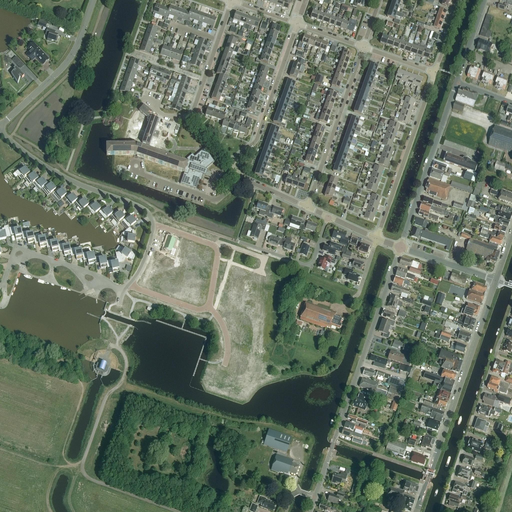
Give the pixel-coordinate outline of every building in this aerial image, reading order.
[(278,0),(276,6),(282,9),(284,1),(286,2),(286,0),(283,0),(283,1),(280,0),(278,0)] [(290,0),(289,3),(286,2),(284,1),(282,9),(288,11),(290,4),(291,4),(292,0),(290,0)] [(507,7),(507,5),(511,6),(511,0),(496,0),(498,0),(499,1),(505,3),(504,5),(499,4),(497,8),(507,12),(509,7),(507,7)] [(155,14),(160,16),(163,7),(156,5),(153,13),(152,16),(154,17),(155,14)] [(391,5),(389,11),(397,14),(397,13),(398,9),(403,10),(403,8),(399,7),(399,8),(391,5)] [(166,18),(168,18),(169,15),(174,17),(177,8),(170,6),(169,9),(166,18)] [(169,9),(163,7),(160,16),(164,17),(163,20),(165,21),(166,18),(169,9)] [(319,14),(320,14),(322,10),(320,9),(318,13),(314,12),(316,8),(313,7),(311,11),(313,12),(310,19),(317,21),(319,14)] [(183,10),(177,8),(174,17),(178,18),(177,21),(179,22),(183,10)] [(190,19),(194,20),(197,12),(191,9),(189,13),(190,13),(187,21),(189,22),(190,19)] [(189,13),(183,10),(179,22),(181,23),(182,20),(187,21),(190,13),(189,13)] [(431,14),(438,16),(444,18),(446,12),(440,10),(439,14),(435,12),(435,13),(431,12),(431,14)] [(317,21),(323,23),(325,16),(326,16),(328,12),(326,11),(324,15),(320,14),(319,14),(317,21)] [(404,15),(397,13),(397,14),(389,11),(387,17),(394,20),(396,16),(403,19),(404,15)] [(204,14),(197,12),(194,20),(198,22),(197,25),(199,26),(204,14)] [(239,23),(242,15),(236,13),(233,21),(238,22),(236,26),(238,27),(240,23),(239,23)] [(323,23),(328,25),(331,18),(332,18),(334,14),(332,13),(330,17),(326,16),(325,16),(323,23)] [(207,25),(210,16),(204,14),(199,26),(201,26),(202,23),(207,25)] [(245,25),(248,17),(242,15),(239,23),(240,23),(244,24),(242,28),(244,29),(246,25),(245,25)] [(328,25),(334,27),(337,20),(338,20),(340,16),(338,15),(336,20),(332,18),(331,18),(328,25)] [(216,18),(210,16),(207,25),(211,26),(210,29),(212,30),(213,27),(216,18)] [(442,24),(444,18),(438,16),(437,20),(433,18),(433,19),(429,18),(429,20),(436,22),(442,24)] [(245,25),(246,25),(249,27),(248,30),(250,31),(252,27),(251,27),(254,20),(248,17),(245,25)] [(334,27),(340,29),(343,22),(344,22),(346,18),(343,17),(342,22),(338,20),(337,20),(334,27)] [(260,22),(254,20),(251,27),(252,27),(255,29),(254,33),(256,33),(258,29),(257,29),(260,22)] [(343,22),(340,29),(346,31),(349,24),(350,25),(352,20),(349,20),(348,24),(344,22),(343,22)] [(268,24),(262,22),(260,29),(266,31),(268,24)] [(354,26),(350,25),(349,24),(346,31),(352,34),(355,26),(356,27),(358,22),(355,22),(354,26)] [(442,24),(436,22),(435,26),(431,25),(427,24),(426,26),(434,29),(434,28),(440,30),(442,24)] [(147,32),(155,35),(157,31),(160,32),(161,30),(158,29),(149,25),(147,32)] [(271,32),(278,35),(280,28),(273,26),(271,31),(267,29),(266,31),(270,33),(271,32)] [(51,41),(56,43),(59,37),(54,35),(55,32),(47,30),(45,35),(49,36),(47,41),(51,43),(51,41)] [(147,32),(144,38),(156,42),(157,40),(154,39),(155,35),(147,32)] [(276,40),(278,35),(271,32),(270,33),(269,37),(265,35),(264,37),(268,39),(268,38),(276,40)] [(429,39),(436,42),(439,36),(433,34),(434,33),(431,32),(429,39)] [(389,38),(390,39),(392,35),(389,34),(388,38),(383,36),(380,43),(386,46),(389,38)] [(303,44),(307,46),(308,46),(310,38),(304,36),(302,44),(301,43),(299,48),(302,48),(303,44)] [(386,46),(392,48),(395,40),(396,41),(397,37),(395,36),(394,40),(390,39),(389,38),(386,46)] [(144,38),(142,45),(151,48),(152,43),(155,45),(156,42),(144,38)] [(229,38),(227,45),(235,47),(236,43),(240,44),(241,42),(237,41),(229,38)] [(274,46),(276,40),(268,38),(268,39),(267,43),(263,41),(262,43),(266,45),(266,44),(274,46)] [(313,48),(316,40),(310,38),(308,46),(307,46),(305,50),(307,51),(309,46),(313,48)] [(392,48),(398,50),(401,43),(402,43),(403,39),(401,38),(400,42),(396,41),(395,40),(392,48)] [(197,46),(206,49),(208,43),(199,40),(196,39),(195,41),(198,42),(197,46)] [(322,42),(316,40),(313,48),(311,52),(313,53),(315,48),(318,50),(319,50),(322,42)] [(401,43),(398,50),(404,52),(407,45),(408,45),(409,41),(407,40),(406,44),(402,43),(401,43)] [(489,54),(493,45),(480,40),(477,50),(489,54)] [(328,45),(322,42),(319,50),(318,50),(317,54),(319,55),(321,51),(325,52),(328,45)] [(404,52),(410,54),(413,47),(414,47),(415,43),(413,42),(412,46),(408,45),(407,45),(404,52)] [(33,44),(28,49),(29,50),(31,48),(33,50),(27,55),(27,56),(30,60),(31,60),(32,61),(36,57),(42,64),(47,60),(33,44)] [(264,50),(272,52),(274,46),(266,44),(266,45),(265,48),(261,47),(260,49),(264,51),(264,50)] [(413,47),(410,54),(416,56),(418,49),(420,49),(421,45),(419,44),(418,49),(414,47),(413,47)] [(149,52),(151,48),(142,45),(140,51),(148,54),(149,54),(151,55),(152,53),(149,52)] [(167,57),(171,45),(169,45),(168,48),(163,46),(160,55),(167,57)] [(171,45),(167,57),(173,59),(176,51),(172,49),(173,46),(171,45)] [(235,47),(227,45),(225,51),(233,53),(234,49),(238,50),(239,48),(235,47)] [(425,46),(421,45),(420,49),(418,49),(416,56),(422,58),(424,51),(426,51),(427,49),(427,47),(425,46)] [(192,51),(203,56),(206,49),(197,46),(195,50),(192,49),(192,51)] [(430,50),(427,49),(426,51),(424,51),(422,58),(428,60),(430,53),(431,54),(433,49),(430,48),(430,50)] [(180,52),(176,51),(173,59),(180,62),(183,53),(184,50),(181,49),(180,52)] [(343,53),(342,56),(342,57),(349,60),(351,54),(344,51),(344,50),(340,49),(339,51),(343,53)] [(270,58),(272,52),(264,50),(264,51),(263,54),(259,53),(258,55),(262,57),(262,56),(270,58)] [(192,59),(201,62),(203,56),(192,51),(191,53),(194,55),(192,59)] [(225,51),(223,56),(230,59),(231,59),(232,55),(236,56),(237,54),(233,53),(225,51)] [(340,63),(347,66),(349,60),(342,57),(342,56),(338,55),(337,57),(341,58),(340,62),(340,63)] [(223,56),(221,62),(228,65),(229,65),(230,61),(234,62),(235,60),(231,59),(230,59),(223,56)] [(267,64),(270,58),(262,56),(262,57),(261,60),(257,59),(256,61),(260,63),(260,62),(267,64)] [(129,66),(141,70),(141,68),(138,67),(140,62),(131,59),(129,66)] [(201,62),(192,59),(191,63),(188,62),(187,64),(190,65),(199,68),(201,62)] [(338,69),(345,71),(347,66),(340,63),(340,62),(336,61),(335,63),(339,64),(338,68),(338,69)] [(228,65),(221,62),(219,68),(226,71),(228,67),(232,68),(232,66),(229,65),(228,65)] [(294,64),(291,70),(299,73),(299,72),(303,73),(305,67),(301,66),(301,67),(294,64)] [(370,64),(368,70),(376,73),(376,72),(377,68),(381,70),(382,68),(378,66),(378,67),(370,64)] [(129,66),(127,72),(135,75),(137,71),(140,72),(141,70),(129,66)] [(151,76),(156,77),(159,69),(152,66),(149,75),(148,78),(150,79),(151,76)] [(336,75),(343,77),(345,71),(338,69),(338,68),(334,66),(333,69),(337,70),(336,74),(336,75)] [(468,71),(468,72),(479,76),(481,71),(471,67),(469,71),(468,71)] [(14,72),(13,71),(11,75),(14,79),(13,79),(15,81),(18,85),(20,78),(19,78),(20,77),(22,79),(24,76),(16,68),(13,70),(15,71),(14,72)] [(217,74),(220,76),(224,77),(226,73),(230,74),(230,72),(226,71),(219,68),(217,74)] [(259,74),(267,77),(269,70),(261,68),(260,73),(256,71),(255,73),(259,75),(259,74)] [(165,71),(159,69),(156,77),(160,79),(159,82),(161,83),(165,71)] [(299,73),(291,70),(289,76),(297,79),(298,74),(302,76),(303,73),(299,72),(299,73)] [(376,73),(368,70),(366,76),(374,79),(374,78),(375,74),(379,76),(380,74),(376,72),(376,73)] [(401,81),(404,72),(398,70),(395,79),(400,81),(398,84),(400,85),(402,82),(401,81)] [(165,71),(161,83),(163,83),(164,80),(169,82),(172,73),(165,71)] [(127,72),(124,78),(136,83),(137,81),(134,79),(135,75),(127,72)] [(341,83),(343,77),(336,75),(336,74),(332,72),(331,75),(335,76),(334,80),(334,81),(341,83)] [(410,74),(404,72),(401,81),(402,82),(406,83),(404,86),(406,87),(408,84),(407,83),(410,74)] [(467,77),(477,81),(479,76),(468,72),(467,73),(469,73),(467,77)] [(484,85),(485,85),(489,74),(484,72),(481,82),(484,83),(484,85)] [(265,82),(267,77),(259,74),(259,75),(258,79),(254,77),(253,79),(257,81),(257,80),(265,82)] [(413,86),(416,76),(410,74),(407,83),(408,84),(412,85),(410,89),(412,89),(414,86),(413,86)] [(491,86),(494,76),(489,74),(485,85),(486,86),(487,84),(491,86)] [(220,76),(218,81),(225,84),(226,84),(227,80),(231,81),(232,79),(227,78),(224,77),(220,76)] [(324,79),(317,76),(315,83),(321,85),(324,79)] [(374,79),(366,76),(364,82),(371,85),(372,84),(373,80),(377,82),(378,80),(374,78),(374,79)] [(413,86),(414,86),(418,87),(416,91),(418,91),(420,88),(419,87),(422,79),(416,76),(413,86)] [(177,82),(188,86),(191,80),(182,77),(180,81),(173,79),(172,81),(175,82),(177,82)] [(498,90),(499,90),(503,79),(498,77),(494,87),(498,88),(498,90)] [(124,78),(122,85),(131,88),(132,84),(135,85),(136,83),(124,78)] [(334,81),(334,80),(330,78),(329,80),(333,82),(331,87),(339,89),(341,83),(334,81)] [(504,91),(508,81),(503,79),(499,90),(500,91),(500,89),(504,91)] [(262,89),(265,82),(257,80),(257,81),(256,84),(252,83),(251,85),(255,87),(255,86),(262,89)] [(225,84),(218,81),(216,87),(223,90),(224,89),(225,86),(229,87),(229,85),(226,84),(225,84)] [(293,90),(293,91),(297,92),(298,90),(294,89),(295,84),(288,81),(286,87),(293,90)] [(186,93),(188,86),(177,82),(176,84),(179,85),(177,90),(186,93)] [(371,85),(364,82),(362,88),(369,91),(370,90),(371,86),(375,88),(376,86),(372,84),(371,85)] [(129,92),(131,88),(122,85),(120,91),(129,94),(132,95),(132,93),(129,92)] [(255,86),(255,87),(253,91),(250,89),(249,91),(253,93),(253,92),(260,95),(262,89),(255,86)] [(216,87),(214,93),(221,96),(221,95),(223,92),(227,93),(227,91),(224,89),(223,90),(216,87)] [(293,90),(286,87),(283,93),(291,96),(291,97),(295,98),(296,96),(292,94),(293,91),(293,90)] [(326,88),(324,96),(328,97),(327,98),(335,101),(337,95),(336,94),(336,92),(326,88)] [(362,88),(360,94),(367,97),(368,96),(369,92),(373,94),(374,92),(370,90),(369,91),(362,88)] [(473,108),(478,94),(462,88),(460,89),(455,102),(473,108)] [(184,99),(186,93),(177,90),(176,94),(173,93),(172,95),(184,99)] [(251,98),(258,101),(260,95),(253,92),(253,93),(251,97),(247,95),(247,97),(251,99),(251,98)] [(221,96),(214,93),(211,99),(219,102),(221,98),(225,99),(225,97),(221,95),(221,96)] [(283,93),(281,99),(289,102),(293,104),(294,102),(290,100),(291,97),(291,96),(283,93)] [(367,97),(360,94),(358,100),(365,103),(366,102),(367,98),(371,100),(372,98),(368,96),(367,97)] [(182,106),(184,99),(172,95),(172,97),(174,98),(173,103),(182,106)] [(325,104),(333,106),(335,101),(327,98),(328,97),(324,96),(323,98),(327,99),(326,103),(325,104)] [(249,104),(256,106),(258,101),(251,98),(251,99),(249,103),(245,101),(245,103),(248,105),(249,104)] [(404,104),(413,107),(415,101),(406,98),(404,102),(401,101),(400,103),(404,104)] [(289,102),(281,99),(279,105),(287,108),(291,110),(292,108),(287,106),(289,102)] [(365,103),(358,100),(356,106),(363,109),(363,108),(365,104),(369,106),(370,104),(366,102),(365,103)] [(325,104),(326,103),(322,102),(321,104),(325,105),(324,109),(323,110),(331,112),(333,106),(325,104)] [(182,106),(173,103),(171,107),(169,106),(168,108),(171,109),(179,112),(182,106)] [(465,106),(455,103),(453,109),(462,113),(465,106)] [(254,113),(256,106),(249,104),(248,105),(247,108),(243,107),(243,109),(247,111),(247,110),(254,113)] [(411,113),(413,107),(404,104),(402,108),(399,107),(398,109),(402,110),(411,113)] [(287,108),(279,105),(277,111),(285,113),(285,114),(289,116),(289,114),(285,112),(287,108)] [(154,133),(158,121),(156,120),(157,117),(143,106),(139,111),(150,121),(142,143),(149,146),(153,136),(158,138),(160,135),(158,134),(156,133),(154,133)] [(214,111),(215,111),(216,107),(214,106),(213,110),(208,109),(205,116),(211,118),(214,111)] [(368,110),(363,108),(363,109),(356,106),(354,112),(361,115),(363,110),(367,112),(368,110)] [(321,116),(329,118),(331,112),(323,110),(324,109),(319,107),(319,110),(323,111),(322,115),(321,116)] [(211,118),(217,120),(220,113),(221,113),(222,109),(220,109),(218,112),(215,111),(214,111),(211,118)] [(409,119),(411,113),(402,110),(400,114),(397,113),(396,115),(399,116),(400,116),(409,119)] [(217,120),(223,122),(224,120),(226,115),(227,115),(228,111),(226,111),(224,114),(221,113),(220,113),(217,120)] [(285,113),(277,111),(275,117),(283,119),(282,120),(287,122),(287,119),(283,118),(285,114),(285,113)] [(321,116),(322,115),(317,113),(317,115),(321,117),(319,122),(327,124),(329,118),(321,116)] [(398,120),(395,119),(394,121),(398,122),(407,125),(409,119),(400,116),(399,116),(398,120)] [(283,119),(275,117),(273,123),(280,125),(280,126),(285,127),(285,125),(281,124),(282,120),(283,119)] [(222,127),(228,129),(230,122),(231,122),(233,118),(230,118),(229,121),(224,120),(223,122),(222,127)] [(245,127),(243,126),(242,126),(240,133),(246,136),(248,128),(249,129),(252,120),(248,118),(245,127)] [(357,127),(357,126),(359,122),(363,124),(364,121),(359,120),(359,121),(352,118),(350,124),(357,127)] [(228,129),(234,131),(236,124),(237,124),(239,120),(236,120),(235,123),(231,122),(230,122),(228,129)] [(141,125),(130,121),(126,132),(137,136),(141,125)] [(236,124),(234,131),(240,133),(242,126),(243,126),(245,122),(242,122),(241,126),(237,124),(236,124)] [(388,128),(397,131),(399,125),(390,122),(388,126),(385,125),(384,127),(388,128)] [(350,124),(348,130),(355,133),(355,132),(356,128),(361,130),(361,127),(357,126),(357,127),(350,124)] [(315,133),(323,135),(325,129),(318,127),(318,126),(313,125),(313,127),(317,128),(316,132),(315,133)] [(271,127),(269,133),(277,136),(277,137),(281,138),(282,136),(277,135),(279,130),(271,127)] [(511,132),(495,127),(488,145),(510,153),(511,152),(511,132)] [(386,134),(395,137),(397,131),(388,128),(386,132),(383,131),(382,133),(386,134)] [(321,141),(323,135),(315,133),(316,132),(311,130),(311,133),(315,134),(314,138),(313,139),(321,141)] [(348,130),(345,136),(353,139),(353,138),(354,134),(359,136),(359,133),(355,132),(355,133),(348,130)] [(277,136),(269,133),(267,139),(275,142),(275,143),(279,144),(280,142),(275,141),(277,137),(277,136)] [(384,139),(393,143),(395,137),(386,134),(384,138),(381,137),(380,139),(384,140),(384,139)] [(319,147),(321,141),(313,139),(314,138),(309,136),(309,138),(313,140),(311,144),(319,147)] [(353,139),(345,136),(343,142),(351,145),(351,144),(352,140),(357,141),(357,139),(353,138),(353,139)] [(267,139),(265,145),(273,148),(273,149),(277,150),(277,148),(273,146),(275,143),(275,142),(267,139)] [(385,146),(391,149),(393,143),(384,139),(384,140),(382,144),(379,143),(378,145),(382,146),(385,147),(385,146)] [(309,150),(317,153),(319,147),(311,144),(307,142),(307,144),(311,146),(309,149),(309,150)] [(343,142),(341,148),(349,151),(349,150),(350,146),(355,147),(355,145),(351,144),(351,145),(343,142)] [(265,145),(263,151),(271,154),(270,155),(275,156),(275,154),(271,152),(273,149),(273,148),(265,145)] [(188,164),(152,152),(141,148),(135,146),(106,146),(106,155),(133,155),(184,173),(180,184),(196,190),(200,181),(201,181),(204,175),(203,174),(204,172),(215,162),(204,149),(195,157),(192,155),(187,160),(189,162),(188,164)] [(385,146),(385,147),(383,151),(380,150),(379,152),(382,153),(383,152),(392,156),(394,150),(391,149),(385,146)] [(315,159),(317,153),(309,150),(309,149),(305,148),(305,150),(309,152),(307,155),(307,156),(315,159)] [(349,151),(341,148),(339,154),(347,157),(347,156),(348,152),(352,153),(353,151),(349,150),(349,151)] [(263,151),(261,157),(269,160),(268,160),(273,162),(273,160),(269,158),(270,155),(271,154),(263,151)] [(381,158),(390,161),(392,156),(383,152),(382,153),(381,157),(377,156),(377,158),(380,159),(381,158)] [(313,165),(315,159),(307,156),(307,155),(303,154),(302,156),(307,158),(305,162),(313,165)] [(339,154),(337,160),(344,163),(345,162),(346,158),(350,159),(351,157),(347,156),(347,157),(339,154)] [(453,165),(460,168),(475,173),(477,166),(478,166),(479,162),(475,161),(474,164),(470,163),(471,162),(463,159),(462,160),(446,154),(443,162),(453,165)] [(261,157),(259,163),(267,165),(266,166),(270,168),(271,166),(267,164),(268,160),(269,160),(261,157)] [(381,158),(380,159),(379,163),(375,162),(375,164),(378,165),(379,165),(387,168),(390,161),(381,158)] [(337,160),(335,166),(342,169),(343,168),(344,164),(348,165),(349,163),(345,162),(344,163),(337,160)] [(433,169),(444,173),(446,166),(435,162),(433,169)] [(511,174),(511,166),(497,162),(495,168),(503,171),(504,169),(511,172),(511,173),(511,175),(511,174)] [(267,165),(259,163),(257,169),(264,171),(264,172),(268,174),(269,171),(265,170),(266,166),(267,165)] [(347,169),(343,168),(342,169),(335,166),(333,172),(340,175),(342,170),(346,171),(347,169)] [(373,172),(382,175),(384,169),(375,166),(373,171),(370,169),(369,171),(372,173),(373,172)] [(21,181),(31,173),(29,174),(25,169),(23,170),(21,168),(22,167),(14,174),(15,173),(21,180),(21,181)] [(264,171),(257,169),(255,175),(262,177),(262,178),(266,179),(267,177),(263,176),(264,172),(264,171)] [(450,175),(444,173),(432,169),(429,177),(441,181),(443,176),(445,177),(444,179),(448,180),(449,178),(450,175)] [(380,181),(382,175),(373,172),(372,173),(371,176),(368,175),(367,177),(370,178),(371,178),(380,181)] [(466,172),(463,179),(474,183),(477,174),(471,172),(470,174),(466,172)] [(29,187),(39,178),(38,179),(34,175),(32,176),(30,174),(31,173),(21,181),(24,179),(30,186),(29,187)] [(285,184),(291,186),(294,179),(296,175),(293,174),(292,178),(288,177),(285,184)] [(294,179),(291,186),(297,188),(300,181),(302,177),(299,177),(298,180),(294,179)] [(38,192),(48,183),(46,185),(42,180),(41,181),(39,179),(39,178),(29,187),(33,184),(39,191),(38,192)] [(368,184),(378,187),(380,181),(371,178),(370,178),(369,182),(365,181),(365,183),(368,184)] [(304,183),(300,181),(297,188),(303,191),(306,183),(308,179),(305,179),(304,183)] [(336,187),(336,188),(340,190),(341,187),(337,186),(338,181),(331,179),(329,185),(336,187)] [(425,189),(426,189),(427,190),(426,192),(429,193),(428,195),(446,201),(450,186),(429,179),(425,189)] [(48,183),(38,192),(42,189),(48,197),(47,197),(57,189),(55,190),(51,185),(50,187),(48,184),(48,183)] [(375,193),(378,187),(368,184),(367,188),(363,187),(363,189),(366,190),(367,190),(375,193)] [(335,192),(336,188),(336,187),(329,185),(326,190),(334,193),(334,194),(338,195),(339,193),(335,192)] [(68,194),(67,194),(66,195),(62,191),(60,192),(58,190),(53,194),(59,201),(58,202),(68,194)] [(332,198),(334,194),(334,193),(326,190),(324,196),(332,199),(331,200),(336,201),(337,199),(332,198)] [(510,198),(511,198),(511,195),(501,191),(499,197),(505,200),(506,198),(509,200),(510,198)] [(70,206),(69,207),(79,200),(78,199),(77,201),(73,196),(71,197),(69,195),(64,199),(70,206)] [(370,201),(379,204),(381,198),(372,195),(370,199),(367,198),(366,200),(370,201)] [(441,207),(442,204),(433,201),(424,198),(423,202),(428,204),(427,205),(431,206),(432,204),(441,207)] [(81,212),(90,204),(88,205),(84,201),(82,202),(80,200),(75,204),(81,211),(81,212)] [(368,207),(377,210),(379,204),(370,201),(368,205),(365,204),(364,206),(368,207)] [(499,212),(511,216),(511,214),(511,210),(499,206),(498,208),(490,206),(491,203),(488,202),(485,201),(483,206),(486,207),(489,208),(499,212)] [(267,218),(270,207),(268,206),(268,205),(259,202),(256,209),(260,210),(258,216),(264,217),(264,216),(267,217),(267,218)] [(92,216),(93,216),(102,209),(102,208),(100,210),(96,205),(94,206),(92,204),(87,208),(93,216),(92,216)] [(442,211),(439,210),(422,204),(420,210),(429,213),(430,210),(441,214),(442,211)] [(270,207),(267,218),(272,219),(273,215),(281,217),(283,210),(274,207),(273,208),(270,207)] [(368,207),(366,211),(363,210),(362,212),(366,213),(375,216),(377,210),(368,207)] [(105,220),(105,221),(114,213),(112,214),(108,209),(106,211),(104,208),(99,213),(105,220)] [(427,219),(428,218),(437,221),(438,218),(432,215),(420,211),(418,215),(423,217),(423,218),(427,219)] [(510,221),(511,216),(499,212),(497,217),(510,221)] [(116,213),(111,217),(110,218),(112,221),(114,220),(117,224),(116,225),(117,225),(126,217),(124,218),(120,213),(118,215),(116,213)] [(373,222),(375,216),(366,213),(364,217),(361,216),(360,218),(364,219),(373,222)] [(493,223),(495,217),(486,215),(485,217),(490,219),(489,221),(493,223)] [(122,234),(129,229),(137,222),(136,223),(132,218),(130,219),(128,217),(121,223),(127,230),(121,235),(121,236),(122,234)] [(302,230),(304,222),(302,221),(302,220),(293,217),(290,224),(299,227),(299,229),(302,230)] [(508,227),(509,222),(495,217),(494,220),(496,221),(495,223),(501,225),(502,225),(508,227)] [(424,221),(415,218),(414,222),(415,222),(414,225),(422,227),(424,221)] [(264,232),(266,226),(255,222),(250,237),(258,240),(261,231),(264,232)] [(307,223),(304,222),(302,230),(305,231),(305,229),(315,233),(317,226),(308,222),(307,223)] [(11,237),(8,224),(8,225),(8,226),(4,227),(4,229),(1,230),(1,229),(1,228),(0,228),(0,227),(0,240),(6,239),(6,238),(11,237)] [(23,240),(20,229),(20,230),(18,230),(16,227),(9,229),(8,224),(11,237),(11,236),(15,235),(16,240),(22,239),(23,241),(23,240)] [(505,234),(506,229),(495,226),(494,230),(505,234)] [(480,234),(502,242),(504,236),(504,235),(494,232),(494,234),(488,232),(489,229),(483,227),(483,228),(480,234)] [(20,229),(23,240),(27,239),(28,244),(34,243),(35,245),(32,233),(32,234),(30,234),(28,231),(21,233),(20,229)] [(133,233),(129,229),(122,234),(124,237),(124,243),(123,243),(136,244),(134,244),(135,237),(132,237),(133,233)] [(417,240),(420,231),(414,229),(411,237),(417,240)] [(347,246),(349,240),(345,238),(346,235),(334,231),(332,238),(341,241),(340,244),(347,246)] [(429,234),(424,232),(423,232),(421,238),(447,247),(446,250),(448,251),(451,241),(429,234)] [(47,249),(44,237),(45,238),(43,238),(41,235),(33,237),(33,233),(32,233),(35,245),(35,244),(39,243),(40,248),(46,247),(47,249)] [(271,237),(271,235),(268,233),(266,239),(269,240),(268,244),(277,247),(278,246),(281,247),(283,239),(278,237),(278,239),(271,237)] [(496,252),(497,248),(470,239),(471,237),(462,233),(460,238),(469,241),(465,251),(482,257),(487,258),(486,262),(489,263),(490,261),(496,263),(499,253),(496,252)] [(500,246),(502,242),(480,234),(479,236),(490,240),(489,242),(500,246)] [(59,251),(57,242),(55,242),(53,240),(46,241),(45,237),(44,237),(47,249),(47,248),(51,248),(52,252),(59,251)] [(176,240),(168,238),(164,250),(171,252),(170,256),(174,257),(176,250),(172,249),(176,240)] [(292,239),(287,238),(286,240),(283,239),(281,247),(283,248),(283,249),(292,252),(295,245),(290,244),(292,239)] [(57,242),(59,251),(59,253),(63,252),(64,256),(71,255),(71,257),(69,245),(69,246),(67,247),(65,244),(58,245),(57,241),(56,241),(57,242)] [(308,247),(309,244),(304,242),(303,245),(302,245),(299,254),(306,257),(309,248),(308,247)] [(341,247),(331,243),(329,246),(324,245),(322,251),(328,253),(328,254),(334,257),(336,251),(339,253),(341,247)] [(367,254),(369,247),(361,244),(360,244),(357,243),(355,247),(359,248),(358,251),(362,253),(362,252),(367,254)] [(83,261),(81,249),(81,250),(79,251),(77,248),(70,250),(69,245),(71,257),(76,256),(77,261),(83,259),(83,261)] [(188,245),(184,255),(185,255),(191,257),(195,247),(194,247),(188,245)] [(105,258),(108,270),(108,269),(112,268),(113,273),(119,272),(120,274),(118,264),(124,262),(126,259),(127,259),(131,254),(132,255),(121,248),(122,248),(118,253),(116,254),(115,253),(117,260),(106,262),(105,258)] [(95,266),(95,265),(93,254),(93,255),(91,255),(89,252),(82,254),(81,249),(83,261),(84,261),(83,261),(88,260),(89,265),(95,264),(95,266)] [(93,254),(95,265),(96,265),(100,264),(101,269),(107,268),(107,270),(108,270),(105,258),(105,259),(103,259),(101,256),(94,258),(93,254)] [(336,260),(325,257),(324,260),(321,259),(317,268),(325,271),(327,272),(328,268),(326,267),(327,264),(330,265),(330,264),(334,265),(336,260)] [(417,270),(419,264),(413,261),(412,263),(401,259),(399,264),(410,268),(417,270)] [(354,261),(353,264),(350,263),(349,267),(361,271),(362,267),(363,267),(364,264),(354,261)] [(357,284),(359,277),(352,274),(353,271),(346,269),(344,275),(348,277),(347,280),(357,284)] [(398,269),(396,273),(414,279),(415,277),(413,277),(414,276),(410,275),(406,274),(407,272),(398,269)] [(238,272),(235,280),(247,284),(247,285),(253,287),(255,280),(250,278),(250,276),(238,272)] [(452,274),(451,275),(445,272),(442,280),(464,288),(467,280),(452,274)] [(413,281),(414,279),(396,273),(395,277),(404,280),(405,278),(413,281)] [(164,278),(156,275),(156,276),(155,276),(153,280),(154,281),(152,287),(160,289),(164,278)] [(402,288),(407,290),(409,283),(395,278),(393,283),(398,285),(398,286),(402,287),(402,288)] [(259,285),(257,291),(260,292),(261,290),(275,294),(278,286),(264,281),(263,286),(259,285)] [(487,288),(474,283),(471,290),(485,295),(487,288)] [(400,295),(401,294),(407,296),(409,291),(403,289),(393,285),(391,291),(396,293),(395,294),(400,295)] [(481,305),(484,296),(470,290),(466,300),(481,305)] [(442,306),(445,296),(439,294),(435,304),(442,306)] [(389,302),(401,306),(402,303),(398,302),(399,299),(391,296),(389,302)] [(401,308),(401,306),(389,302),(387,307),(396,310),(397,307),(401,308)] [(340,329),(341,329),(342,326),(341,325),(343,320),(335,317),(336,313),(306,303),(300,320),(322,328),(322,327),(325,328),(326,327),(330,329),(331,327),(339,330),(340,329)] [(477,317),(480,308),(467,304),(465,311),(462,310),(461,314),(472,318),(473,316),(477,317)] [(392,321),(394,322),(396,315),(384,310),(381,317),(392,321)] [(462,321),(474,326),(476,321),(463,317),(461,320),(463,321),(462,321)] [(463,321),(461,320),(461,321),(459,320),(451,318),(450,320),(453,321),(454,323),(458,324),(457,325),(463,327),(463,328),(472,332),(474,326),(462,321),(463,321)] [(395,322),(394,322),(392,321),(388,320),(387,322),(382,321),(380,326),(389,329),(390,326),(393,327),(395,322)] [(389,329),(380,326),(378,332),(383,334),(382,337),(388,339),(389,336),(390,334),(388,333),(389,329)] [(437,334),(450,339),(451,335),(438,331),(437,332),(436,331),(435,333),(437,334)] [(471,336),(459,332),(458,336),(456,335),(455,338),(457,339),(457,340),(469,344),(471,336)] [(449,343),(450,339),(437,334),(435,339),(449,343)] [(511,343),(507,342),(503,351),(510,354),(511,351),(511,343)] [(464,354),(466,347),(456,344),(452,343),(451,346),(450,349),(464,354)] [(409,367),(415,349),(404,345),(402,351),(404,351),(403,356),(391,352),(388,360),(401,364),(409,367)] [(441,366),(440,368),(458,374),(462,363),(458,361),(459,358),(441,351),(438,359),(440,360),(439,365),(441,366)] [(239,363),(252,368),(256,359),(260,361),(261,356),(252,353),(250,357),(242,354),(242,355),(240,359),(242,359),(240,363),(239,363)] [(385,366),(387,361),(371,355),(369,361),(385,366)] [(497,361),(495,366),(505,370),(506,367),(509,369),(511,372),(511,371),(511,365),(511,364),(506,362),(505,364),(497,361)] [(107,372),(109,368),(97,364),(96,368),(96,369),(96,370),(96,371),(97,371),(97,372),(98,372),(98,373),(103,374),(104,374),(105,374),(106,374),(106,373),(107,373),(107,372)] [(412,369),(405,366),(403,372),(410,374),(412,369)] [(511,372),(509,369),(506,367),(505,370),(495,366),(493,373),(501,376),(501,377),(502,378),(504,379),(505,376),(506,376),(507,373),(511,374),(511,372)] [(377,373),(374,373),(365,369),(363,375),(372,379),(373,376),(376,377),(376,376),(383,378),(388,380),(389,376),(377,372),(377,373)] [(443,371),(441,378),(453,382),(455,375),(443,371)] [(454,383),(453,382),(441,378),(425,372),(423,378),(434,382),(432,388),(445,392),(450,394),(454,383)] [(389,378),(387,384),(397,388),(400,382),(389,378)] [(490,384),(507,391),(508,391),(509,386),(502,384),(502,382),(501,382),(501,381),(492,378),(490,384)] [(365,380),(362,379),(359,387),(375,393),(374,395),(377,396),(378,393),(380,393),(380,395),(381,395),(381,397),(385,398),(388,391),(377,387),(378,384),(365,380)] [(506,395),(507,391),(490,384),(488,389),(494,391),(494,392),(495,393),(498,394),(499,392),(506,395)] [(393,401),(398,402),(402,391),(390,387),(386,399),(393,401)] [(448,402),(450,395),(439,391),(437,398),(448,402)] [(369,402),(371,398),(360,394),(358,399),(355,398),(352,407),(365,411),(368,402),(369,402)] [(495,402),(496,398),(485,394),(483,401),(484,402),(484,403),(493,407),(494,405),(496,406),(497,403),(495,402)] [(511,399),(498,395),(497,400),(510,405),(511,400),(511,399)] [(445,408),(447,403),(436,399),(434,405),(441,408),(442,406),(445,408)] [(398,403),(398,402),(393,401),(390,410),(395,412),(398,403)] [(422,405),(420,412),(420,413),(425,415),(430,417),(430,418),(434,419),(434,420),(441,423),(444,414),(432,409),(431,408),(422,405)] [(495,408),(494,412),(490,411),(491,409),(481,406),(478,414),(490,418),(491,415),(494,416),(495,412),(501,414),(502,411),(495,408)] [(367,425),(368,422),(357,419),(349,416),(347,420),(352,421),(351,423),(355,424),(356,422),(367,425)] [(430,420),(425,419),(423,418),(424,418),(421,417),(420,421),(424,422),(428,424),(427,428),(438,432),(441,423),(430,420)] [(488,428),(489,424),(478,420),(476,425),(475,424),(474,428),(475,428),(475,429),(483,432),(485,426),(488,428)] [(362,432),(363,429),(346,423),(344,428),(350,430),(350,431),(353,432),(354,429),(362,432)] [(503,426),(496,424),(494,429),(500,432),(503,426)] [(292,438),(269,430),(263,446),(286,453),(292,438)] [(350,438),(351,436),(362,439),(363,436),(343,430),(342,435),(346,436),(346,437),(350,438)] [(425,436),(421,448),(425,449),(426,447),(432,449),(435,440),(425,436)] [(416,441),(409,439),(407,445),(414,447),(416,441)] [(479,454),(482,445),(475,442),(476,440),(473,439),(472,441),(470,441),(468,441),(467,444),(468,445),(467,449),(479,454)] [(403,457),(407,446),(389,440),(385,450),(403,457)] [(493,451),(495,444),(487,441),(484,448),(493,451)] [(422,458),(422,457),(414,453),(411,461),(414,462),(414,463),(417,464),(417,463),(423,465),(426,459),(422,458)] [(299,467),(292,464),(293,461),(276,455),(271,471),(279,474),(279,473),(283,474),(288,475),(289,473),(296,476),(299,467)] [(472,467),(474,460),(464,457),(462,464),(472,467)] [(460,468),(459,473),(472,477),(471,476),(472,473),(471,472),(460,468)] [(345,481),(347,475),(341,473),(340,476),(333,474),(332,478),(333,478),(331,482),(335,484),(335,483),(341,485),(342,480),(345,481)] [(472,477),(459,473),(457,477),(470,482),(472,477)] [(403,491),(405,492),(415,496),(417,494),(418,489),(418,487),(406,482),(403,491)] [(456,492),(463,494),(465,487),(455,483),(452,492),(456,494),(456,492)] [(404,496),(405,492),(403,491),(403,492),(398,490),(389,487),(386,496),(403,502),(400,509),(408,511),(410,511),(414,500),(404,496)] [(343,501),(344,496),(338,494),(337,497),(330,494),(328,501),(337,505),(338,500),(343,501)] [(450,494),(450,495),(448,501),(449,501),(448,505),(450,506),(452,507),(452,506),(453,507),(453,506),(458,508),(459,503),(461,504),(462,500),(468,502),(469,499),(462,496),(461,498),(450,494)] [(262,503),(260,508),(271,511),(272,511),(273,511),(274,511),(276,506),(275,505),(276,504),(266,500),(266,499),(260,497),(258,502),(262,503)]
